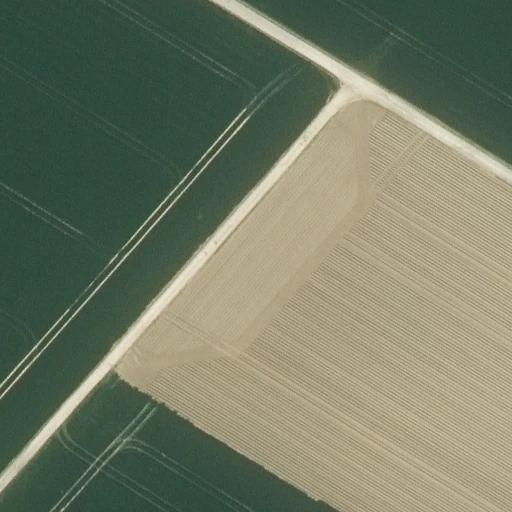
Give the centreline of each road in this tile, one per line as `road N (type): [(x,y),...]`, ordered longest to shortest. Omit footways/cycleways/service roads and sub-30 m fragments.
road 1 (track): [(355,80),(0,486)]
road 2 (track): [(225,0),(511,176)]
